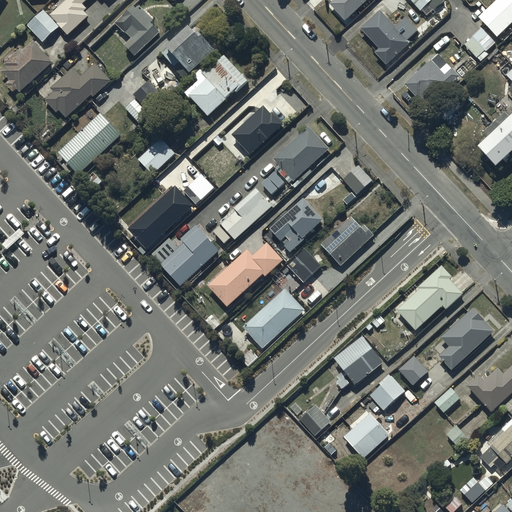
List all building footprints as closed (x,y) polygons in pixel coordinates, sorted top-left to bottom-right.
[(70,0),(50,19),(59,28),(58,29),(68,40),(89,20),(84,15),(87,13),(83,9),(92,0),(99,0),(101,1),(102,0),(104,0),(108,4),(111,0),(70,0)] [(333,0),(330,4),(344,20),(365,0),(333,0)] [(407,0),(421,15),(429,8),(435,14),(445,5),(440,0),(438,0),(437,1),(436,0),(407,0)] [(511,0),(503,0),(479,21),(498,42),(511,28),(511,0)] [(134,7),(117,23),(133,39),(125,47),(136,57),(160,34),(151,24),(154,21),(140,6),(137,10),(134,7)] [(43,13),(28,26),(45,45),(60,32),(43,13)] [(375,55),(386,66),(410,44),(408,43),(419,33),(407,19),(396,29),(381,13),(361,31),(380,51),(375,55)] [(188,74),(213,52),(200,37),(197,39),(190,31),(167,51),(179,64),(174,68),(184,78),(188,74)] [(482,32),(465,48),(477,61),(478,61),(481,65),(489,58),(487,56),(496,47),(482,32)] [(6,89),(14,97),(17,93),(21,98),(54,67),(34,46),(21,58),(19,56),(6,68),(8,71),(1,77),(9,86),(6,89)] [(189,101),(209,121),(235,96),(237,97),(251,85),(243,76),(241,77),(223,58),(202,78),(208,84),(189,101)] [(45,101),(57,113),(59,110),(67,119),(92,96),(94,98),(111,82),(95,65),(82,77),(74,69),(51,89),(54,93),(45,101)] [(406,89),(417,102),(421,99),(429,108),(460,81),(452,73),(445,79),(432,65),(406,89)] [(149,82),(134,97),(150,114),(166,99),(149,82)] [(135,101),(125,110),(139,125),(148,116),(135,101)] [(263,106),(231,134),(249,154),(283,124),(271,112),(270,113),(263,106)] [(480,153),(497,173),(511,159),(511,123),(511,124),(505,116),(486,133),(493,141),(480,153)] [(58,157),(79,179),(121,140),(101,118),(58,157)] [(274,163),(294,186),(330,154),(310,132),(274,163)] [(160,142),(138,163),(153,179),(175,157),(160,142)] [(185,166),(195,177),(221,152),(214,145),(204,154),(197,146),(175,166),(180,170),(185,166)] [(343,181),(356,195),(372,181),(359,167),(343,181)] [(215,187),(202,174),(190,186),(202,199),(215,187)] [(194,204),(175,185),(128,229),(146,249),(194,204)] [(223,228),(236,242),(273,207),(256,189),(234,211),(236,213),(223,225),(224,227),(223,228)] [(366,220),(369,224),(376,218),(377,219),(383,214),(370,199),(364,204),(373,214),(366,220)] [(270,233),(281,246),(287,241),(291,246),(285,251),(290,256),(305,244),(303,243),(323,225),(305,204),(270,233)] [(352,221),(322,249),(342,270),(375,239),(365,228),(361,231),(352,221)] [(184,247),(161,269),(183,291),(220,255),(196,230),(181,244),(184,247)] [(208,290),(228,312),(264,279),(266,281),(284,265),(267,247),(253,260),(248,254),(208,290)] [(289,267),(304,283),(321,267),(306,251),(289,267)] [(397,308),(415,328),(443,304),(446,307),(473,282),(462,269),(453,277),(442,264),(419,285),(420,287),(397,308)] [(244,332),(263,353),(305,315),(286,293),(244,332)] [(472,306),(441,335),(450,344),(439,355),(452,368),(494,329),(472,306)] [(363,338),(335,360),(344,372),(337,378),(340,382),(337,384),(342,391),(350,385),(345,379),(347,377),(352,383),(355,387),(384,365),(363,338)] [(241,360),(248,367),(258,358),(251,350),(241,360)] [(412,387),(429,373),(416,358),(399,372),(412,387)] [(467,384),(491,410),(511,390),(511,363),(503,372),(497,366),(484,378),(479,374),(467,384)] [(370,394),(384,409),(405,389),(392,375),(370,394)] [(435,404),(444,414),(461,400),(452,390),(435,404)] [(511,393),(502,403),(509,410),(507,412),(511,417),(486,442),(490,445),(480,455),(490,465),(493,462),(499,468),(506,461),(506,462),(511,455),(511,393)] [(0,468),(0,511),(152,511),(162,503),(70,403),(0,468)] [(300,418),(315,435),(331,421),(316,404),(300,418)] [(278,483),(299,508),(311,498),(321,510),(350,485),(284,408),(255,433),(290,473),(278,483)] [(370,412),(344,435),(363,456),(389,433),(370,412)] [(470,438),(455,423),(445,432),(460,448),(470,438)]
